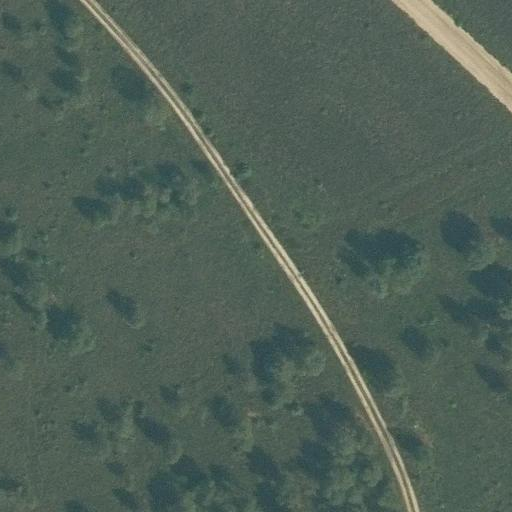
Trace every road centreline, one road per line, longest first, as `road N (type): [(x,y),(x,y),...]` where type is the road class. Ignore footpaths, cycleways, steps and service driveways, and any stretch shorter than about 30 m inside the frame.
road 1 (track): [(410,511),(369,404),(310,298),(188,121),(87,0)]
road 2 (track): [(413,0),(511,88)]
